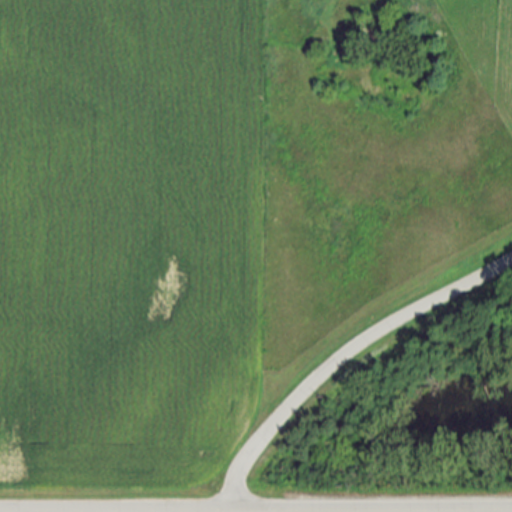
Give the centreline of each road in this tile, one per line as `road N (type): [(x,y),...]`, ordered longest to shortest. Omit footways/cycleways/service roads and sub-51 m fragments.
road 1 (secondary): [(511,510),(0,510)]
road 2 (residential): [(233,511),(251,452),(357,344),(511,260)]
